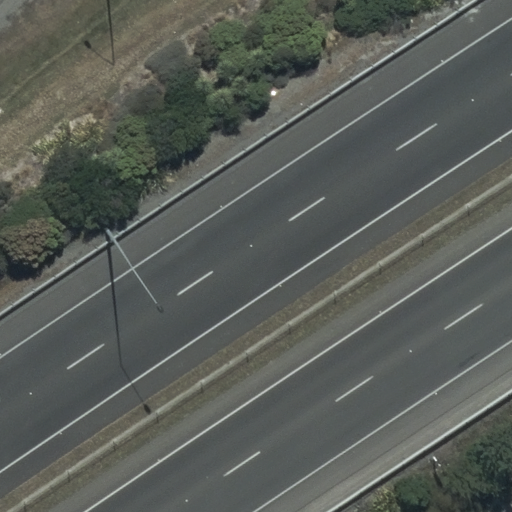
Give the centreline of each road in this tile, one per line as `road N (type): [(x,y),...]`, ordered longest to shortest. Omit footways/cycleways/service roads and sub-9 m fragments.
road 1 (motorway): [(0,420),(511,77)]
road 2 (motorway): [(511,288),(172,511)]
